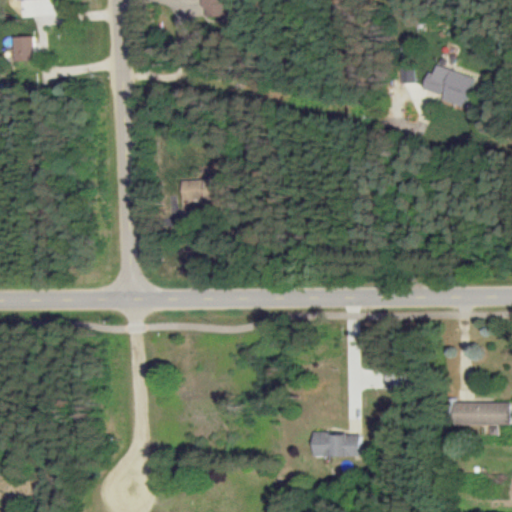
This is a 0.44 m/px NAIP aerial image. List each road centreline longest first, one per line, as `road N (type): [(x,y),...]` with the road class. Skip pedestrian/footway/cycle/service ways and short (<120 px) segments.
road 1 (residential): [(140,511),(117,0)]
road 2 (tertiary): [(0,299),(511,296)]
